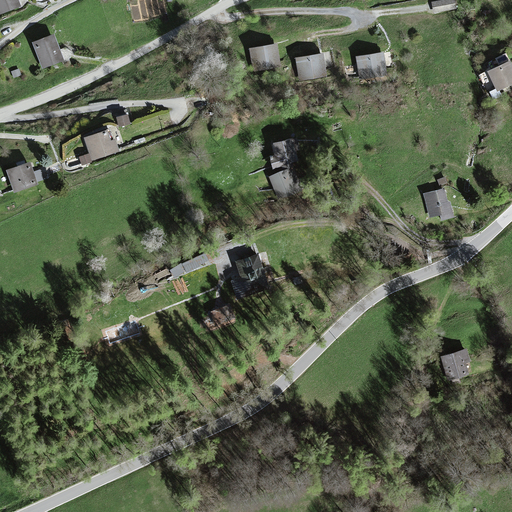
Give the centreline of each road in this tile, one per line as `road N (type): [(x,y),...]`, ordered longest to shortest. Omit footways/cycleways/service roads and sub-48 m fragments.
road 1 (tertiary): [(511,212),(460,257),(378,293),(258,403),(31,511)]
road 2 (residential): [(232,0),(93,76),(0,115)]
road 3 (track): [(391,239),(342,224),(299,223),(217,253)]
